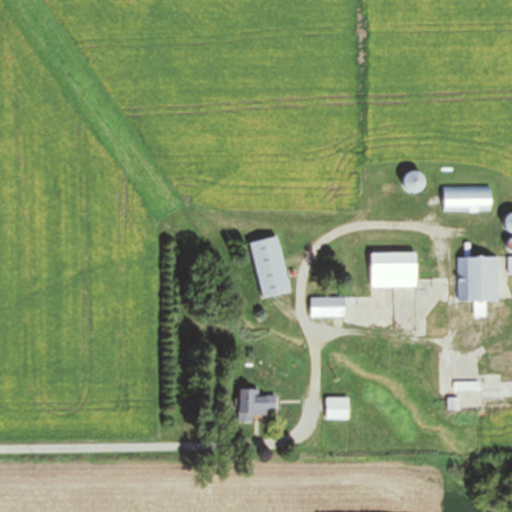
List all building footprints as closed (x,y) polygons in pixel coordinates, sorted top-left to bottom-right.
[(444,188),(444,213),(490,213),(490,188),(444,188)] [(250,242),(262,298),(289,292),(277,236),(250,242)] [(416,288),(416,253),(371,253),(371,288),(416,288)] [(498,257),(458,257),(458,300),(476,300),(476,316),(485,316),(485,301),(498,301),(498,257)] [(310,298),(310,317),(345,317),(345,298),(310,298)] [(481,398),(511,397),(511,383),(481,383),(481,398)] [(254,423),(254,416),(267,416),(267,410),(275,411),(276,396),(259,396),(259,390),(240,390),(239,423),(254,423)] [(348,398),(326,398),(326,420),(348,420),(348,398)]
